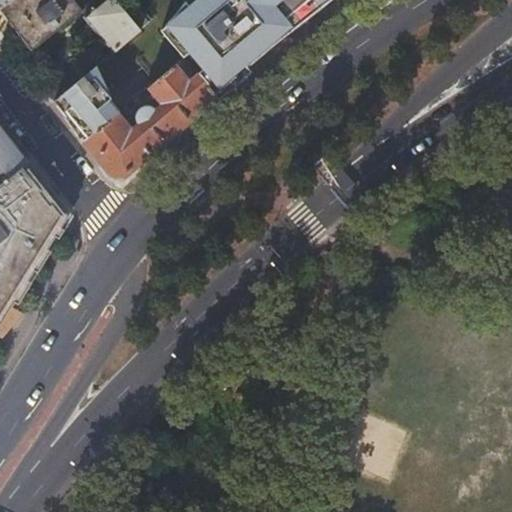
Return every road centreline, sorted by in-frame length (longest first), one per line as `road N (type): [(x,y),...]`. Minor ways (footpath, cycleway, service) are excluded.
road 1 (primary): [(14,511),(117,389),(337,198)]
road 2 (residential): [(1,511),(124,307),(128,268),(116,243)]
road 3 (secondary): [(337,198),(397,120),(511,18)]
road 4 (primary): [(116,243),(0,426)]
road 5 (primary): [(337,198),(511,77)]
road 6 (primary): [(424,0),(255,119)]
road 7 (residential): [(116,243),(0,88)]
road 8 (primary): [(255,119),(116,243)]
road 9 (secondary): [(368,0),(255,119)]
